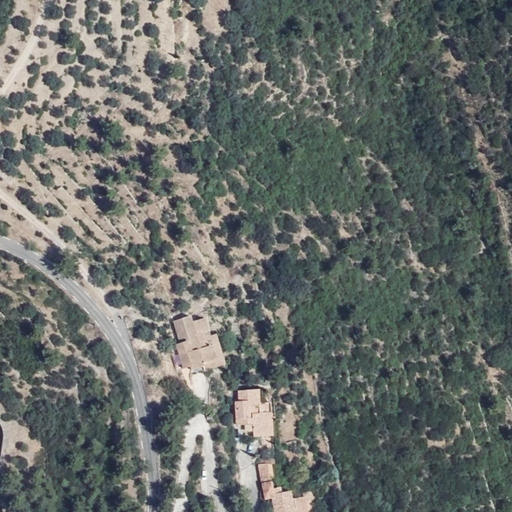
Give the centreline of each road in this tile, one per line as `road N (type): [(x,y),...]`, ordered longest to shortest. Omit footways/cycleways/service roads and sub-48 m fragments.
road 1 (tertiary): [(0,242),(71,286),(119,345),(146,425),(152,511)]
road 2 (track): [(133,374),(116,318),(0,184)]
